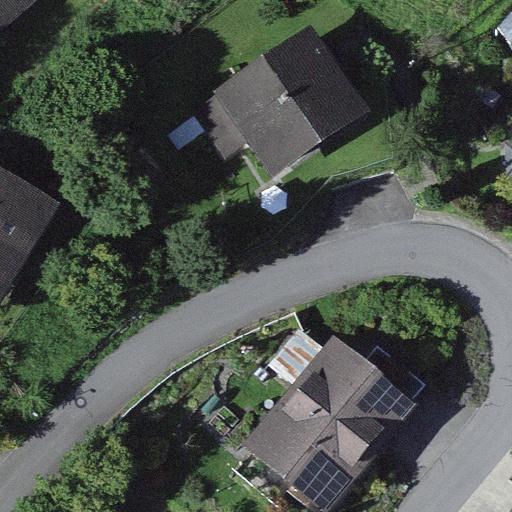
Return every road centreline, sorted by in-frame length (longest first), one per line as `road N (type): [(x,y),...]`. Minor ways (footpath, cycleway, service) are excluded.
road 1 (residential): [(5,511),(95,396),(193,325),(330,267),(371,254),(445,251),(492,279),(511,309)]
road 2 (residential): [(511,400),(429,511)]
